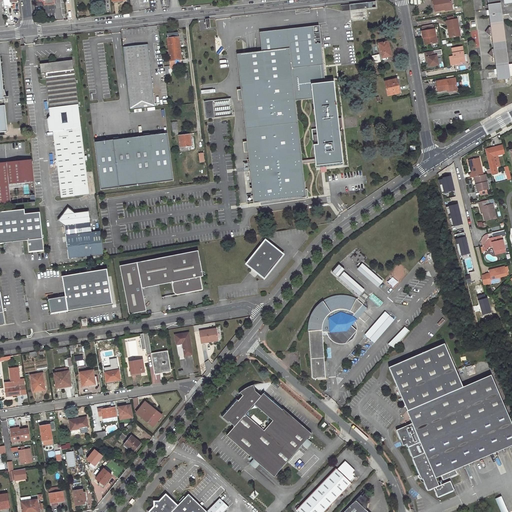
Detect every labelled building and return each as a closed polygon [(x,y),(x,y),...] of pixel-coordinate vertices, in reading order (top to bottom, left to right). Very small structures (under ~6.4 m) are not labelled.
[(450,0),(432,0),(433,6),(434,11),(444,9),(444,11),(452,9),(450,0)] [(511,0),(487,0),(488,5),(489,16),(491,28),(492,35),(494,49),(495,57),(496,68),(498,80),(511,78),(511,66),(508,67),(501,15),(508,14),(508,16),(509,17),(510,18),(511,19),(511,0)] [(447,21),(446,21),(447,25),(448,30),(449,29),(451,37),(460,36),(457,19),(454,20),(454,17),(447,18),(447,21)] [(306,197),(303,163),(302,160),(295,100),(314,98),(312,83),(325,82),(319,25),(260,32),(262,51),(236,54),(253,203),(306,197)] [(422,31),(421,32),(422,35),(422,38),(424,38),(425,44),(436,42),(434,29),(433,30),(432,25),(422,26),(422,31)] [(171,33),(167,33),(169,49),(180,48),(178,32),(171,33)] [(388,41),(379,43),(382,58),(391,56),(389,47),(388,41)] [(136,46),(123,48),(130,109),(155,106),(148,45),(136,46)] [(454,65),(454,64),(464,63),(463,55),(462,47),(451,49),(453,56),(449,57),(450,61),(451,66),(454,65)] [(180,48),(169,49),(170,60),(181,58),(180,48)] [(435,51),(424,53),(425,58),(427,58),(427,62),(428,67),(438,65),(435,51)] [(89,195),(78,104),(78,101),(73,60),(67,61),(64,61),(40,64),(41,68),(41,70),(41,73),(44,73),(44,77),(46,77),(50,108),(49,108),(50,115),(48,119),(49,131),(53,131),(61,198),(89,195)] [(455,78),(435,81),(436,87),(437,92),(448,90),(456,88),(455,78)] [(396,79),(385,81),(388,95),(399,92),(398,85),(396,79)] [(334,81),(325,82),(312,83),(314,98),(319,143),(313,144),(315,159),(316,162),(316,165),(343,162),(340,129),(343,128),(342,118),(338,118),(334,81)] [(203,101),(205,118),(232,115),(230,98),(203,101)] [(167,133),(95,142),(101,190),(173,181),(167,133)] [(190,134),(179,135),(180,147),(191,146),(190,134)] [(494,148),(485,150),(491,173),(492,174),(497,172),(494,156),(505,154),(503,146),(494,148)] [(479,158),(468,161),(470,168),(472,167),(474,173),(471,174),(470,174),(471,178),(473,178),(475,177),(483,175),(479,158)] [(0,205),(36,201),(31,160),(12,162),(0,163),(0,205)] [(483,175),(475,177),(477,185),(475,185),(476,188),(477,192),(478,192),(479,196),(486,194),(485,190),(488,189),(485,175),(483,175)] [(452,176),(439,180),(443,194),(456,190),(452,176)] [(488,200),(479,203),(480,208),(482,207),(484,214),(485,222),(496,219),(493,205),(490,205),(488,200)] [(458,204),(447,207),(452,226),(464,223),(458,204)] [(65,225),(69,258),(95,255),(89,211),(75,213),(68,208),(64,213),(58,220),(65,225)] [(0,211),(0,243),(28,240),(29,252),(44,250),(40,212),(25,213),(24,209),(0,211)] [(493,238),(490,238),(491,243),(493,242),(494,247),(495,251),(505,249),(506,249),(502,235),(506,234),(504,230),(492,233),(493,238)] [(462,233),(458,234),(463,256),(470,254),(465,232),(462,233)] [(264,278),(284,254),(265,239),(246,264),(254,270),(264,278)] [(172,295),(200,290),(198,277),(201,277),(196,251),(117,266),(127,314),(144,311),(140,288),(155,285),(170,283),(172,295)] [(357,268),(377,287),(383,281),(362,262),(357,268)] [(338,264),(331,271),(337,277),(344,269),(338,264)] [(490,274),(486,275),(486,276),(489,285),(489,286),(493,285),(492,283),(502,280),(501,278),(507,276),(505,267),(489,271),(490,274)] [(49,299),(51,314),(113,303),(107,269),(63,276),(66,296),(49,299)] [(358,296),(364,289),(343,271),(337,278),(358,296)] [(308,328),(310,358),(312,378),(326,377),(323,332),(327,332),(336,342),(346,343),(357,330),(352,326),(358,319),(353,316),(364,304),(357,298),(351,296),(344,294),(337,295),(332,296),(327,298),(321,301),(317,306),(313,311),(310,318),(309,322),(308,328)] [(487,298),(479,300),(483,314),(491,312),(487,298)] [(405,327),(388,343),(393,348),(409,331),(405,327)] [(215,328),(198,331),(201,343),(210,341),(210,340),(217,338),(215,328)] [(188,333),(174,335),(176,344),(181,343),(182,344),(184,356),(188,355),(192,354),(188,333)] [(437,497),(454,490),(453,488),(450,480),(439,485),(435,477),(441,475),(443,480),(457,473),(455,469),(511,444),(511,423),(491,374),(463,386),(445,342),(389,366),(407,410),(412,422),(396,429),(403,445),(406,443),(419,474),(420,478),(421,478),(422,478),(427,490),(433,487),(437,497)] [(167,351),(152,354),(155,373),(164,372),(170,371),(167,351)] [(143,359),(129,362),(131,374),(137,373),(145,372),(143,359)] [(27,394),(25,383),(25,380),(20,380),(18,368),(10,369),(11,382),(4,383),(6,397),(17,395),(27,394)] [(93,370),(80,372),(82,386),(89,385),(95,384),(93,370)] [(119,370),(105,372),(106,382),(113,381),(120,379),(119,370)] [(69,371),(54,373),(57,388),(64,387),(71,386),(69,371)] [(42,373),(30,375),(33,392),(39,391),(39,389),(45,388),(42,373)] [(236,427),(229,436),(275,477),(313,435),(285,410),(284,411),(265,395),(267,393),(265,391),(261,391),(257,393),(255,385),(250,387),(247,389),(244,391),(242,393),(245,396),(240,401),(239,401),(224,417),(230,423),(231,422),(236,427)] [(145,402),(136,412),(154,427),(162,416),(153,408),(145,402)] [(133,417),(132,411),(127,412),(126,406),(124,406),(118,407),(120,420),(133,417)] [(106,407),(98,409),(99,417),(103,416),(103,419),(117,417),(115,407),(110,408),(106,409),(106,407)] [(77,419),(69,420),(71,430),(88,427),(86,417),(77,419)] [(43,427),(40,427),(43,441),(52,439),(51,428),(49,429),(49,425),(45,425),(43,425),(43,427)] [(28,429),(11,431),(13,442),(30,439),(28,429)] [(139,446),(137,445),(139,442),(132,436),(124,445),(134,452),(137,449),(139,446)] [(25,449),(21,450),(19,450),(20,457),(22,457),(23,464),(32,462),(30,449),(25,449)] [(65,454),(69,468),(81,465),(78,451),(65,454)] [(336,471),(297,509),(300,511),(323,511),(351,484),(355,479),(354,478),(353,474),(354,474),(355,472),(346,464),(338,471),(337,471),(336,471)] [(114,475),(105,467),(96,478),(101,481),(98,484),(104,488),(112,478),(114,475)] [(468,477),(463,467),(459,469),(464,479),(468,477)] [(25,469),(14,471),(15,480),(27,478),(25,469)] [(83,490),(73,491),(76,505),(81,505),(85,504),(84,501),(86,501),(84,493),(83,493),(83,490)] [(63,492),(50,494),(51,503),(51,506),(55,505),(59,505),(59,502),(64,501),(63,492)] [(160,500),(155,501),(155,506),(148,511),(223,511),(229,506),(220,498),(207,511),(189,493),(178,505),(166,494),(160,500)] [(364,493),(344,511),(368,511),(366,510),(368,503),(369,504),(370,499),(364,493)] [(7,494),(0,494),(0,508),(1,508),(0,507),(4,507),(4,508),(10,507),(7,494)] [(496,499),(501,511),(508,511),(501,496),(496,499)] [(39,511),(37,500),(21,502),(22,511),(39,511)]
